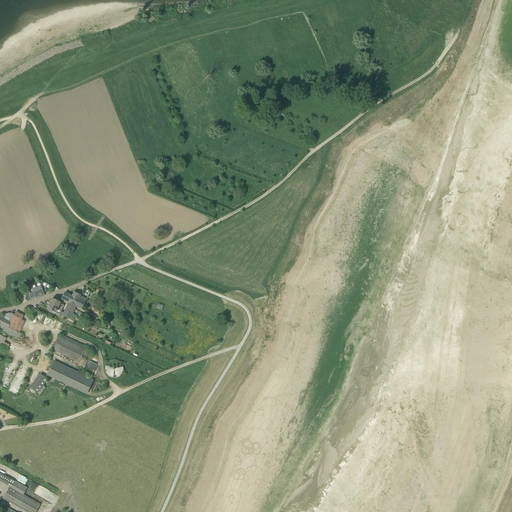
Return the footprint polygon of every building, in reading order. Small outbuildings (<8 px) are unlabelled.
[(43,290),(29,295),(26,296),(27,302),(31,300),(36,298),(36,299),(45,296),(43,290)] [(76,306),(82,309),(85,302),(79,299),(81,295),(75,292),(72,296),(65,293),(62,299),(69,303),(76,306)] [(52,299),(50,304),(58,308),(62,310),(64,305),(60,303),(61,303),(52,299)] [(69,303),(65,311),(72,314),(76,306),(69,303)] [(76,316),(72,314),(65,311),(64,314),(61,312),(62,310),(58,308),(50,304),(48,308),(47,308),(47,309),(73,321),(76,316)] [(91,311),(98,314),(101,308),(94,304),(91,311)] [(0,318),(0,324),(14,331),(20,319),(14,316),(14,315),(11,313),(10,314),(8,313),(8,314),(3,315),(1,319),(0,318)] [(0,324),(0,330),(15,338),(17,332),(14,331),(0,324)] [(79,362),(81,358),(85,350),(58,337),(53,349),(79,362)] [(94,380),(55,361),(47,376),(87,395),(94,380)] [(123,368),(123,367),(123,366),(122,366),(122,365),(122,364),(121,364),(120,363),(119,362),(118,362),(117,361),(116,361),(115,361),(114,361),(113,361),(112,361),(112,362),(111,362),(110,362),(109,363),(108,364),(107,364),(107,365),(107,366),(106,367),(106,368),(106,369),(106,370),(106,371),(106,372),(106,373),(106,374),(107,375),(108,376),(108,377),(109,377),(110,378),(111,378),(112,379),(113,379),(114,379),(115,379),(116,379),(117,379),(118,378),(119,378),(120,377),(121,377),(121,376),(122,375),(123,374),(123,373),(123,372),(123,371),(124,371),(124,370),(124,369),(123,368)] [(48,381),(41,374),(30,387),(38,393),(48,381)] [(36,511),(41,505),(10,487),(3,499),(24,511),(36,511)]
